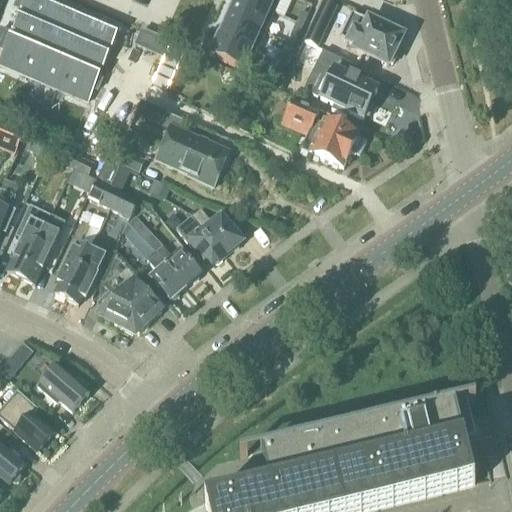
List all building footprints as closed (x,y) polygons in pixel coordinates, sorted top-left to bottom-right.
[(0,62),(0,69),(86,107),(92,92),(97,94),(102,84),(97,82),(118,33),(39,0),(17,0),(13,11),(15,12),(11,20),(17,23),(10,37),(0,32),(0,54),(3,56),(0,62)] [(237,0),(235,0),(227,19),(261,34),(270,14),(237,0)] [(237,0),(270,14),(276,0),(237,0)] [(312,28),(326,34),(336,10),(322,4),(312,28)] [(301,15),(296,26),(303,29),(308,18),(301,15)] [(252,54),(261,34),(227,19),(218,39),(252,54)] [(394,57),(402,41),(360,21),(355,31),(347,27),(341,42),(349,46),(348,47),(355,51),(354,54),(388,70),(389,67),(392,68),(397,59),(394,57)] [(298,40),(303,29),(296,26),(291,37),(298,40)] [(252,54),(218,39),(209,59),(243,75),(252,54)] [(185,54),(170,47),(152,87),(166,94),(185,54)] [(283,54),(278,65),(285,68),(290,57),(283,54)] [(322,54),(315,69),(325,74),(313,99),(333,109),(331,113),(345,120),(348,116),(362,123),(364,120),(368,122),(375,107),(371,105),(376,94),(360,86),(361,84),(350,79),(349,81),(344,79),(349,67),(322,54)] [(280,79),(285,68),(278,65),(273,76),(280,79)] [(309,158),(343,173),(350,156),(355,158),(361,145),(356,143),(357,141),(323,126),(322,129),(314,125),(318,116),(292,105),(285,124),(309,135),(300,154),(309,158)] [(136,118),(161,130),(166,118),(141,107),(136,118)] [(1,123),(0,126),(0,153),(15,160),(26,134),(1,123)] [(171,132),(163,149),(221,175),(229,158),(171,132)] [(34,135),(25,153),(44,161),(52,143),(34,135)] [(221,175),(163,149),(155,166),(213,192),(221,175)] [(57,167),(72,174),(78,161),(63,154),(57,167)] [(114,167),(138,178),(144,166),(119,155),(114,167)] [(78,161),(72,174),(86,181),(92,168),(78,161)] [(130,224),(139,204),(97,183),(87,203),(130,224)] [(165,203),(170,192),(153,185),(148,196),(165,203)] [(0,195),(0,234),(14,201),(0,195)] [(204,236),(225,261),(232,255),(234,255),(239,252),(239,249),(242,247),(221,222),(212,229),(200,214),(192,221),(204,236)] [(51,220),(47,228),(20,283),(34,290),(50,257),(49,256),(55,246),(64,227),(51,220)] [(6,276),(20,283),(47,228),(33,221),(23,243),(22,243),(6,276)] [(154,258),(162,252),(135,222),(128,228),(132,233),(154,258)] [(225,261),(204,236),(196,242),(184,227),(176,234),(188,249),(202,267),(207,264),(212,271),(215,268),(218,268),(223,265),(223,262),(225,261)] [(124,239),(147,265),(154,258),(132,233),(124,239)] [(66,304),(86,263),(91,253),(76,246),(66,265),(54,290),(58,291),(54,299),(66,304)] [(154,258),(185,293),(199,280),(180,258),(173,264),(162,252),(154,258)] [(95,279),(99,270),(104,260),(91,253),(86,263),(66,304),(78,310),(82,303),(85,304),(96,280),(95,279)] [(118,254),(110,269),(104,282),(107,285),(103,289),(109,296),(113,292),(120,300),(97,321),(131,339),(138,338),(161,316),(134,287),(142,280),(118,254)] [(171,306),(185,293),(154,258),(147,265),(158,278),(151,284),(171,306)] [(0,378),(7,385),(16,375),(6,366),(0,372),(0,378)] [(59,406),(71,417),(89,398),(64,377),(63,378),(55,371),(37,392),(56,409),(59,406)] [(17,395),(0,414),(0,423),(36,456),(53,438),(32,419),(37,413),(17,395)] [(462,443),(459,430),(460,430),(454,408),(260,454),(269,490),(204,505),(205,511),(380,511),(474,489),(463,443),(462,443)] [(21,479),(20,476),(25,470),(0,450),(0,480),(10,489),(12,485),(13,486),(16,486),(19,485),(21,482),(21,479)]
